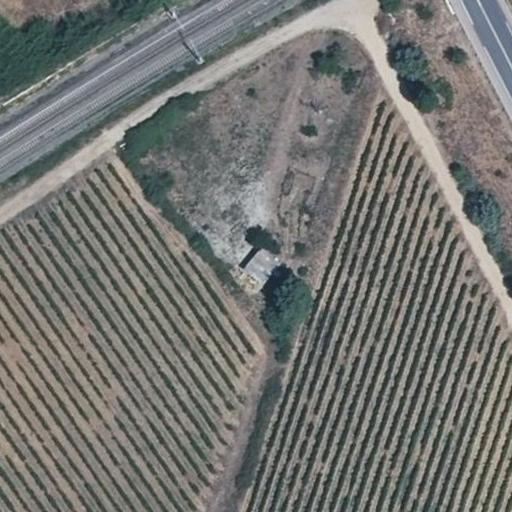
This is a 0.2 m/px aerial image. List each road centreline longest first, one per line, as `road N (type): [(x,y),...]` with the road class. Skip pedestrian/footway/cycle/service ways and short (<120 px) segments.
road 1 (track): [(0,215),(153,111),(346,1)]
road 2 (track): [(346,1),(511,313)]
